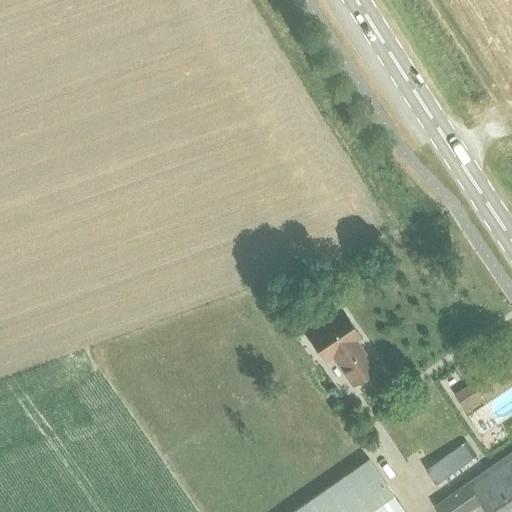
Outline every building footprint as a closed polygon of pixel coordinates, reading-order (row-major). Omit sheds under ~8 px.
[(363,336),(343,307),(307,331),(327,360),(333,356),(353,385),(378,368),(358,339),(363,336)] [(511,362),(510,359),(470,386),(480,401),(511,379),(511,362)] [(466,441),(427,468),(437,483),(476,455),(466,441)] [(486,511),(511,511),(511,453),(436,507),(438,511),(471,511),(481,505),(486,511)] [(405,511),(368,458),(335,481),(290,511),(405,511)]
